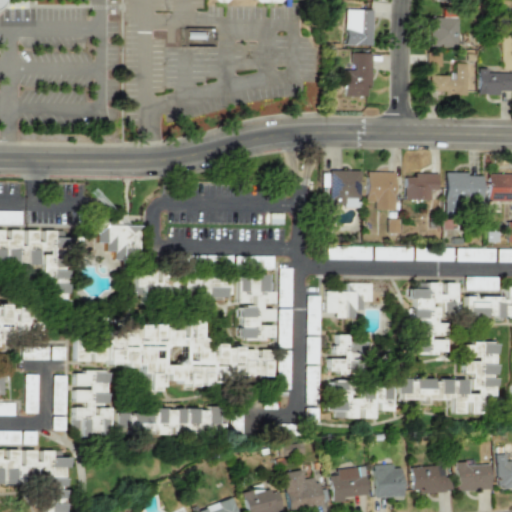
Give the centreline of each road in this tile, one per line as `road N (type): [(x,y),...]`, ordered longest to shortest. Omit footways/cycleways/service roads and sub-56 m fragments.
road 1 (tertiary): [(0,160),(160,162),(286,132),(511,134)]
road 2 (residential): [(400,133),(393,0)]
